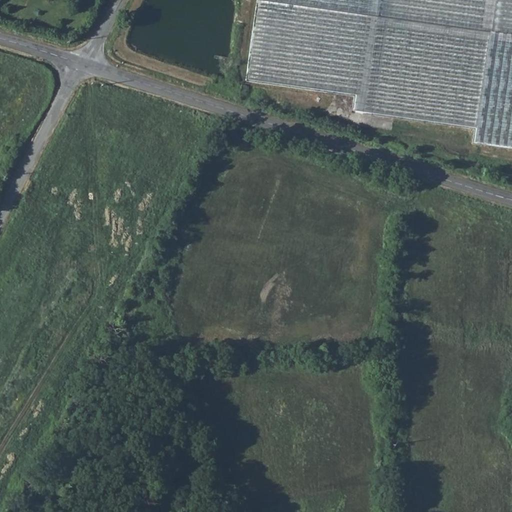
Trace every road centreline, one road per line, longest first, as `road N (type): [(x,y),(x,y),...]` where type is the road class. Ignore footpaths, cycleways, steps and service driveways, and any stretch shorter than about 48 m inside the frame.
road 1 (tertiary): [(511,200),(82,63)]
road 2 (unclassified): [(82,63),(0,216)]
